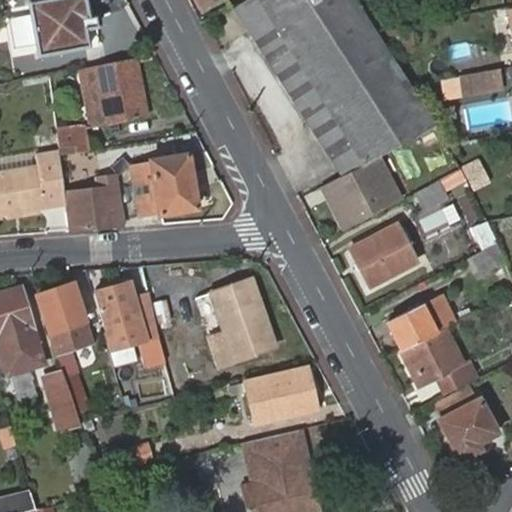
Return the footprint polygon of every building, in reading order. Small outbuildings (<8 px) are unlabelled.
[(21,0),(0,0),(0,12),(23,8),(21,0)] [(33,0),(29,1),(39,54),(88,45),(84,19),(90,18),(86,0),(33,0)] [(433,123),(354,0),(241,0),(231,5),(339,175),(376,156),(412,135),(432,124),(433,123)] [(412,25),(381,30),(392,49),(415,46),(412,25)] [(147,115),(135,56),(95,64),(106,123),(147,115)] [(106,123),(95,64),(82,66),(79,67),(91,126),(106,123)] [(500,68),(462,75),(465,93),(504,86),(500,68)] [(83,127),(58,132),(59,147),(75,145),(76,151),(87,149),(83,127)] [(0,173),(0,212),(66,202),(65,192),(60,152),(35,157),(37,168),(0,173)] [(197,206),(187,152),(152,157),(151,160),(130,163),(132,173),(127,175),(129,183),(134,182),(140,215),(161,212),(162,213),(197,206)] [(399,198),(376,156),(322,187),(345,228),(399,198)] [(475,191),(493,182),(481,157),(463,166),(475,191)] [(447,195),(438,179),(414,192),(422,208),(447,195)] [(70,229),(123,225),(115,186),(65,192),(66,202),(70,229)] [(470,189),(452,195),(462,223),(479,217),(470,189)] [(494,241),(486,220),(471,226),(481,249),(494,241)] [(348,250),(368,288),(415,263),(394,225),(348,250)] [(494,241),(481,249),(466,257),(476,277),(503,263),(494,241)] [(250,275),(246,277),(257,309),(262,308),(250,275)] [(257,309),(246,277),(211,289),(225,328),(208,333),(204,323),(172,333),(183,363),(214,352),(218,364),(275,345),(262,308),(257,309)] [(105,332),(103,333),(109,355),(110,357),(116,355),(114,348),(121,345),(116,329),(140,323),(129,281),(94,291),(105,332)] [(40,295),(53,333),(61,330),(86,322),(73,284),(40,295)] [(0,295),(0,343),(1,343),(10,373),(46,362),(40,341),(36,342),(18,290),(0,295)] [(160,323),(173,320),(168,300),(155,303),(160,323)] [(385,321),(400,350),(433,333),(419,305),(385,321)] [(460,363),(443,328),(433,333),(400,350),(409,369),(416,365),(424,382),(435,377),(444,395),(475,379),(466,361),(460,363)] [(53,333),(49,334),(56,352),(68,349),(61,330),(53,333)] [(109,355),(103,333),(90,338),(96,360),(109,355)] [(68,349),(56,352),(62,369),(63,374),(75,371),(68,349)] [(418,385),(424,382),(416,365),(409,369),(418,385)] [(245,384),(255,423),(317,408),(306,367),(245,384)] [(60,428),(79,421),(75,407),(63,374),(62,369),(43,376),(60,428)] [(447,413),(479,399),(472,385),(441,400),(447,413)] [(485,428),(490,425),(477,400),(438,421),(460,460),(479,449),(476,443),(489,436),(485,428)] [(15,438),(11,423),(0,426),(5,442),(15,438)] [(495,433),(490,425),(485,428),(489,436),(495,433)] [(299,428),(247,441),(257,482),(243,486),(249,511),(312,511),(320,510),(299,428)] [(102,452),(108,476),(153,465),(148,441),(102,452)] [(33,489),(0,497),(0,511),(28,511),(38,509),(33,489)]
